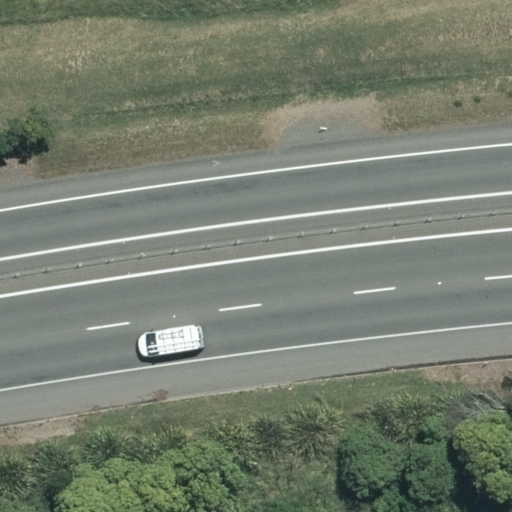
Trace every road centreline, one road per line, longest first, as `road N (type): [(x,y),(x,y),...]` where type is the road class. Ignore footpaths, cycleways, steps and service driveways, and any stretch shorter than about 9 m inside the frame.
road 1 (trunk): [(511,273),(194,303),(0,338)]
road 2 (trunk): [(0,229),(511,162)]
